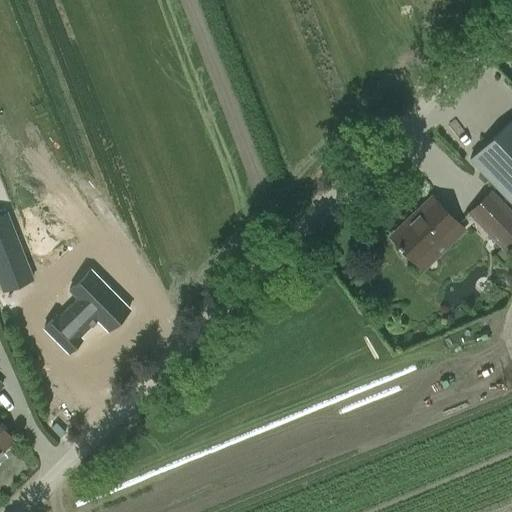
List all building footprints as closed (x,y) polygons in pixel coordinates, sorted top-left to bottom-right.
[(511,118),(469,160),(483,174),(511,204),(511,118)] [(511,255),(511,252),(504,245),(511,237),(511,214),(490,192),(468,213),(502,247),(494,255),(504,263),(511,255)] [(94,260),(124,239),(109,219),(112,217),(96,195),(52,227),(71,254),(83,245),(94,260)] [(463,230),(444,211),(431,197),(414,212),(417,215),(392,239),(398,245),(397,245),(400,248),(400,247),(404,252),(422,270),(463,230)] [(7,217),(0,220),(0,283),(5,296),(34,283),(7,217)] [(59,315),(46,328),(71,353),(84,339),(81,336),(99,319),(110,330),(131,309),(91,270),(71,291),(78,298),(61,317),(59,315)] [(0,452),(13,439),(0,426),(0,452)]
